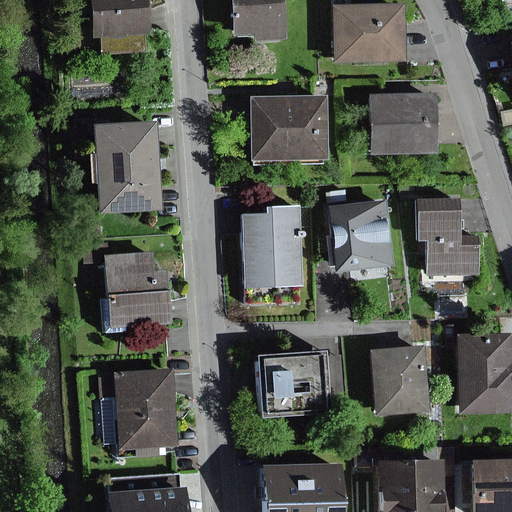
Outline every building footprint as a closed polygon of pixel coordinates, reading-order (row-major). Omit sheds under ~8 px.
[(148,0),(93,0),(97,35),(151,30),(148,0)] [(228,0),(231,32),(255,30),(255,38),(288,36),(285,0),(228,0)] [(403,2),(334,2),(334,59),(404,59),(403,2)] [(83,25),(66,27),(69,49),(86,48),(83,25)] [(327,91),(249,95),(252,162),(330,159),(327,91)] [(437,92),(370,92),(371,154),(437,154),(437,92)] [(94,209),(160,204),(154,118),(89,122),(94,209)] [(386,195),(333,201),(340,274),(394,268),(386,195)] [(484,277),(482,234),(460,235),(458,195),(415,197),(417,241),(425,241),(427,280),(484,277)] [(265,212),(243,212),(244,286),(301,285),(300,215),(298,215),(298,202),(265,203),(265,212)] [(102,238),(85,238),(86,258),(102,257),(102,238)] [(154,247),(107,250),(108,265),(113,322),(171,317),(166,260),(155,261),(154,247)] [(511,341),(511,330),(458,332),(462,408),(496,406),(496,407),(511,406),(511,341)] [(427,346),(370,348),(372,416),(429,414),(427,346)] [(328,353),(253,354),(254,415),(329,415),(328,353)] [(115,365),(115,369),(102,369),(103,396),(112,396),(114,445),(179,443),(175,363),(115,365)] [(440,456),(377,458),(379,511),(457,511),(456,473),(440,474),(440,456)] [(511,511),(511,459),(468,460),(468,511),(511,511)] [(339,511),(340,466),(269,465),(268,511),(339,511)] [(183,511),(181,483),(106,489),(107,511),(183,511)]
